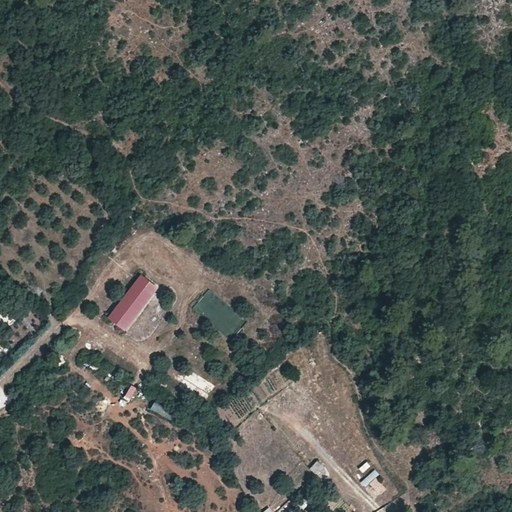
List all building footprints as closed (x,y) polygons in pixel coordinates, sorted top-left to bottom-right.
[(159,288),(140,274),(107,317),(126,331),(159,288)] [(131,385),(123,397),(129,401),(137,389),(131,385)] [(316,461),(310,469),(321,477),(327,469),(316,461)] [(376,478),(370,484),(379,494),(386,488),(376,478)] [(293,501),(305,508),(310,499),(297,492),(293,501)]
